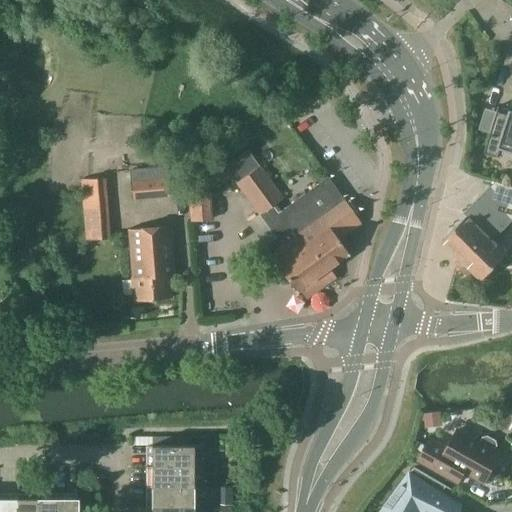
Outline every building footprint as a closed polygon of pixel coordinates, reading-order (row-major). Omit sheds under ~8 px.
[(501,148),(511,151),(511,109),(510,109),(508,115),(497,111),(484,154),(498,158),(501,148)] [(194,126),(194,140),(204,141),(204,126),(194,126)] [(178,143),(178,151),(189,152),(189,143),(178,143)] [(247,150),(225,166),(227,170),(251,203),(277,237),(264,247),(269,254),(295,291),(298,289),(306,299),(335,277),(328,267),(346,253),(336,239),(359,221),(345,201),(327,177),(280,211),(274,204),(282,198),(275,188),(250,154),(247,150)] [(82,179),(86,239),(108,238),(105,197),(103,177),(82,179)] [(168,179),(139,181),(141,199),(169,196),(168,179)] [(468,216),(443,241),(459,256),(511,201),(511,185),(509,184),(497,180),(465,213),(468,216)] [(210,193),(191,195),(193,218),(212,217),(210,193)] [(461,259),(456,265),(466,274),(471,269),(482,280),(486,277),(507,255),(493,241),(511,221),(511,201),(459,256),(461,259)] [(169,226),(129,230),(132,277),(131,278),(132,301),(170,299),(169,276),(174,275),(169,226)] [(441,411),(424,414),(425,424),(442,421),(441,411)] [(461,471),(465,471),(485,482),(501,453),(494,449),(497,445),(496,441),(488,436),(483,437),(481,442),(459,429),(448,448),(431,438),(419,461),(458,483),(459,482),(453,479),(458,470),(461,471)] [(149,445),(149,466),(191,466),(202,466),(202,445),(191,445),(149,445)] [(149,466),(149,485),(191,485),(191,466),(149,466)] [(458,511),(461,508),(441,496),(446,486),(451,489),(452,488),(415,467),(381,511),(422,511),(424,511),(458,511)] [(191,505),(191,485),(149,485),(150,505),(191,505)] [(15,511),(15,498),(0,497),(0,511),(15,511)] [(35,511),(35,498),(15,498),(15,511),(35,511)] [(54,511),(55,498),(35,498),(35,511),(54,511)] [(75,511),(76,498),(55,498),(54,511),(75,511)]
